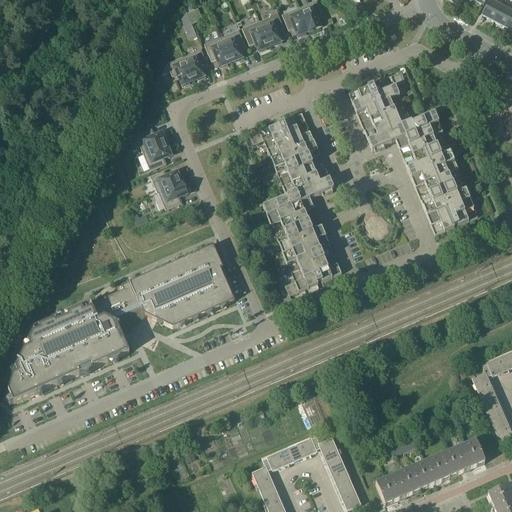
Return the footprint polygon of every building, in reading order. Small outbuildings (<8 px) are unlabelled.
[(299,10),(308,33),(309,34),(320,30),(317,21),(322,19),(316,3),(299,10)] [(489,3),(481,17),(493,24),(500,9),(489,3)] [(493,24),(503,29),(500,34),(502,34),(511,15),(511,14),(500,9),(493,24)] [(308,33),(299,10),(281,18),(288,33),(289,33),(288,33),(294,30),(298,39),(305,37),(304,35),(308,33)] [(259,24),(269,48),(274,46),(275,48),(281,45),(276,32),(282,30),(283,30),(277,15),(269,18),(270,20),(259,24)] [(511,15),(502,34),(503,35),(506,30),(511,33),(511,15)] [(269,48),(259,24),(242,31),(249,48),(255,45),(259,54),(266,52),(265,50),(269,48)] [(221,40),(231,64),(235,63),(236,64),(243,61),(239,52),(245,50),(238,33),(221,40)] [(231,64),(221,40),(204,47),(211,64),(212,64),(212,63),(216,61),(220,71),(227,68),(226,66),(231,64)] [(183,60),(193,83),(197,81),(198,82),(205,80),(201,71),(207,68),(201,52),(183,60)] [(193,83),(183,60),(167,67),(172,79),(172,78),(177,76),(182,89),(189,86),(188,85),(193,83)] [(372,154),(396,144),(435,238),(478,220),(477,219),(477,220),(473,212),(474,211),(464,187),(463,187),(458,174),(458,173),(448,149),(447,149),(442,136),(442,135),(434,116),(411,125),(407,116),(406,117),(399,98),(395,88),(405,85),(401,75),(348,97),(372,154)] [(159,85),(153,87),(157,96),(162,94),(159,85)] [(288,266),(295,284),(285,288),(289,299),(342,277),(310,201),(333,191),(302,115),(250,137),(254,147),(264,143),(267,151),(267,152),(277,176),(278,176),(283,189),(282,189),(286,199),(263,209),(271,229),(272,228),(278,242),(277,242),(287,266),(288,266)] [(144,120),(137,123),(135,128),(137,133),(148,128),(144,120)] [(143,156),(166,146),(164,142),(166,141),(163,134),(154,138),(151,132),(152,132),(136,138),(143,156)] [(166,146),(143,156),(150,173),(166,167),(166,166),(163,161),(172,157),(170,150),(168,151),(166,146)] [(157,195),(182,185),(181,185),(179,181),(181,180),(178,174),(166,179),(164,174),(164,173),(150,179),(157,195)] [(182,185),(157,195),(157,196),(158,196),(166,213),(181,206),(181,205),(181,206),(178,200),(187,196),(182,185)] [(126,326),(145,317),(158,323),(162,326),(172,330),(179,327),(184,325),(193,321),(198,319),(207,315),(212,313),(221,309),(225,307),(234,303),(220,271),(223,270),(213,248),(122,289),(123,292),(34,332),(28,345),(30,350),(24,352),(15,371),(17,376),(13,378),(8,394),(13,406),(37,395),(42,393),(51,389),(62,384),(80,377),(79,374),(90,369),(91,372),(108,364),(120,359),(129,355),(121,337),(126,326)] [(481,369),(484,376),(471,382),(500,448),(511,443),(511,438),(487,381),(511,370),(511,354),(486,366),(486,367),(481,369)] [(391,448),(393,452),(402,448),(404,454),(417,448),(413,440),(396,448),(396,446),(391,448)] [(265,471),(252,477),(267,511),(282,511),(268,477),(320,454),(345,511),(352,511),(360,509),(331,442),(318,447),(315,441),(311,443),(310,442),(266,461),(266,462),(262,464),(265,471)] [(475,445),(400,477),(375,488),(384,510),(400,503),(405,500),(484,466),(475,445)] [(487,498),(493,511),(511,511),(511,497),(508,489),(487,498)]
